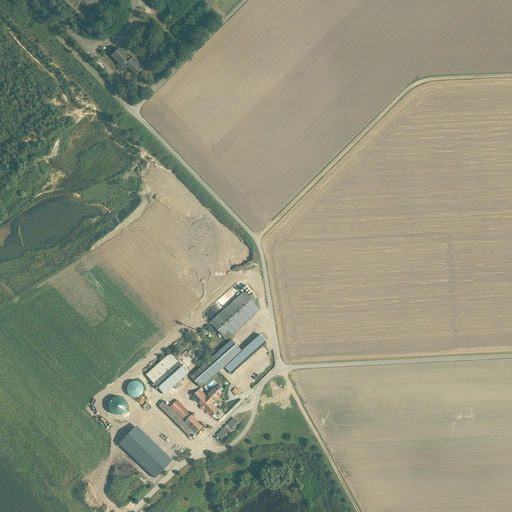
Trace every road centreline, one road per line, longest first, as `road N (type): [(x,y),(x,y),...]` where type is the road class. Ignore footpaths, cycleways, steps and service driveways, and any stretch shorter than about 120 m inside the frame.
road 1 (track): [(268,291),(231,282),(138,373),(154,408),(197,453),(260,391)]
road 2 (track): [(511,75),(436,78),(409,88),(256,238)]
road 3 (track): [(132,110),(259,243),(280,366)]
road 4 (track): [(511,354),(280,366)]
road 5 (track): [(280,366),(265,380),(241,437),(197,453),(134,511)]
road 6 (track): [(364,511),(280,366)]
road 7 (track): [(247,0),(132,110)]
road 8 (track): [(132,110),(25,0)]
